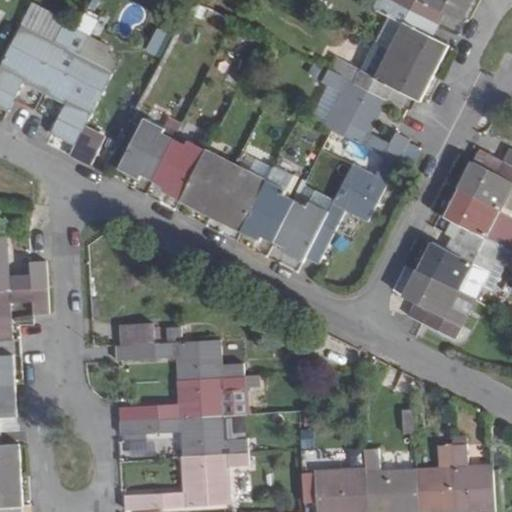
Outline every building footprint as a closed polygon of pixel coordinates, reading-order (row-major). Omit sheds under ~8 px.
[(429,19),(435,7),(449,14),(462,19),(471,0),(396,0),(396,2),(429,19)] [(436,39),(422,31),(429,19),(396,2),(389,15),(403,22),(389,49),(434,71),(447,45),(436,39)] [(449,14),(435,7),(429,19),(443,27),(449,14)] [(29,11),(20,27),(54,44),(62,28),(29,11)] [(87,14),(77,35),(48,90),(68,100),(51,135),(75,148),(70,157),(91,167),(107,138),(86,127),(113,74),(78,57),(86,40),(97,19),(87,14)] [(389,15),(376,42),(389,49),(403,22),(389,15)] [(436,39),(443,27),(429,19),(422,31),(436,39)] [(26,79),(48,90),(77,35),(62,28),(54,44),(20,27),(0,68),(0,108),(8,114),(26,79)] [(114,46),(89,35),(78,57),(113,74),(121,58),(110,53),(114,46)] [(376,42),(361,68),(375,76),(389,49),(376,42)] [(388,98),(394,86),(408,94),(420,99),(434,71),(389,49),(375,76),(361,68),(336,56),(330,69),(331,69),(355,82),(388,98)] [(381,111),(388,98),(355,82),(331,69),(324,82),(330,84),(343,91),(326,125),(337,132),(383,155),(398,163),(410,139),(396,132),(390,144),(366,130),(377,109),(381,111)] [(326,125),(343,91),(330,84),(312,118),(326,125)] [(388,98),(402,105),(408,94),(394,86),(388,98)] [(173,147),(184,124),(172,117),(165,131),(160,140),(173,147)] [(139,174),(155,182),(173,147),(160,140),(165,131),(146,122),(122,170),(137,178),(139,174)] [(168,194),(183,202),(208,153),(188,143),(184,153),(173,147),(155,182),(170,190),(168,194)] [(475,164),(499,176),(506,163),(481,150),(475,164)] [(200,205),(216,213),(234,178),(221,171),(225,163),(208,153),(183,202),(198,209),(200,205)] [(368,221),(398,163),(383,155),(372,176),(355,167),(335,206),(307,261),(319,267),(351,205),(359,209),(356,215),(368,221)] [(269,185),(277,169),(259,160),(250,175),(269,185)] [(511,165),(506,163),(499,176),(475,164),(461,190),(502,211),(511,191),(511,165)] [(287,194),(296,175),(278,166),(277,169),(269,185),(287,194)] [(228,225),(244,233),(269,185),(250,175),(246,184),(234,178),(216,213),(231,221),(228,225)] [(261,236),(278,245),(296,210),(282,203),(287,194),(269,185),(244,233),(260,240),(261,236)] [(511,215),(502,211),(461,190),(447,217),(462,225),(472,230),(466,242),(507,264),(511,255),(511,251),(504,247),(510,236),(503,232),(511,215)] [(511,215),(511,216),(511,191),(502,211),(511,215)] [(305,264),(307,261),(335,206),(317,196),(307,215),(296,210),(278,245),(293,253),(291,258),(305,264)] [(466,242),(472,230),(462,225),(456,237),(466,242)] [(0,289),(48,288),(47,259),(31,260),(31,273),(4,275),(3,253),(9,252),(7,236),(0,236),(0,289)] [(459,257),(466,242),(456,237),(448,252),(459,257)] [(500,278),(507,264),(466,242),(459,257),(448,252),(433,244),(420,271),(461,292),(475,265),(490,273),(500,278)] [(475,265),(461,292),(477,300),(490,273),(475,265)] [(463,327),(447,319),(461,292),(420,271),(406,298),(417,304),(411,316),(457,340),(463,327)] [(0,342),(13,342),(12,326),(6,326),(6,304),(33,303),(33,317),(50,316),(48,288),(0,289),(0,342)] [(461,292),(447,319),(463,327),(477,300),(461,292)] [(184,365),(179,366),(179,379),(246,376),(245,362),(224,363),(223,340),(155,343),(154,322),(122,324),(122,344),(118,345),(118,359),(184,356),(184,365)] [(0,356),(14,355),(13,342),(0,342),(0,356)] [(0,386),(16,386),(14,355),(0,356),(0,386)] [(276,374),(246,376),(246,391),(252,392),(252,389),(277,388),(276,374)] [(186,394),(187,405),(121,408),(122,420),(227,415),(248,414),(246,391),(246,376),(179,379),(180,395),(186,394)] [(0,417),(18,417),(16,386),(0,386),(0,417)] [(228,438),(227,415),(122,420),(122,433),(189,430),(188,439),(182,440),(183,455),(250,452),(250,437),(228,438)] [(18,432),(18,417),(0,417),(0,433),(2,433),(18,432)] [(445,511),(459,510),(456,444),(442,444),(443,466),(418,467),(420,511),(434,511),(434,506),(445,505),(445,511)] [(470,465),(469,444),(456,444),(459,510),(473,510),(472,503),(482,503),(482,511),(498,511),(495,463),(470,465)] [(0,446),(0,477),(21,476),(19,445),(3,447),(0,446)] [(406,507),(406,511),(420,511),(418,467),(383,469),(382,448),(367,449),(370,511),(384,511),(385,508),(406,507)] [(354,449),(355,471),(319,472),(320,511),(334,511),(357,510),(356,511),(370,511),(367,449),(354,449)] [(230,467),(251,467),(250,452),(183,455),(184,469),(190,469),(191,492),(126,495),(127,509),(232,503),(230,467)] [(0,511),(22,511),(21,476),(0,477),(0,511)]
